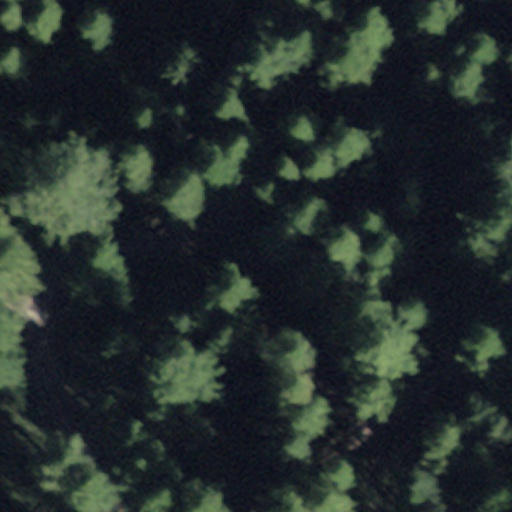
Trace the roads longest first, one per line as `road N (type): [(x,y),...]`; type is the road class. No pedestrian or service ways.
road 1 (track): [(511,12),(359,42),(239,193),(169,240),(72,263),(34,299),(36,363),(119,484),(154,511)]
road 2 (track): [(273,511),(385,416),(464,324),(511,303)]
